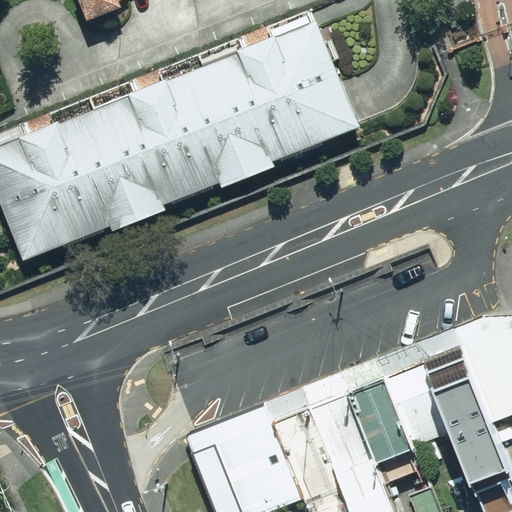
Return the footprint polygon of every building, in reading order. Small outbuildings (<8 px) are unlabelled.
[(70,0),(81,26),(117,12),(112,0),(70,0)] [(313,27),(0,149),(0,224),(16,265),(355,132),(313,27)] [(511,328),(460,351),(489,424),(511,414),(511,328)] [(460,351),(417,368),(382,381),(411,454),(446,440),(473,506),(511,490),(511,480),(489,424),(460,351)] [(340,398),(369,471),(411,454),(382,381),(340,398)] [(340,398),(300,414),(338,511),(385,511),(369,471),(340,398)] [(338,511),(300,414),(208,448),(236,511),(272,511),(301,500),(305,511),(338,511)] [(438,511),(429,488),(403,497),(408,511),(438,511)]
